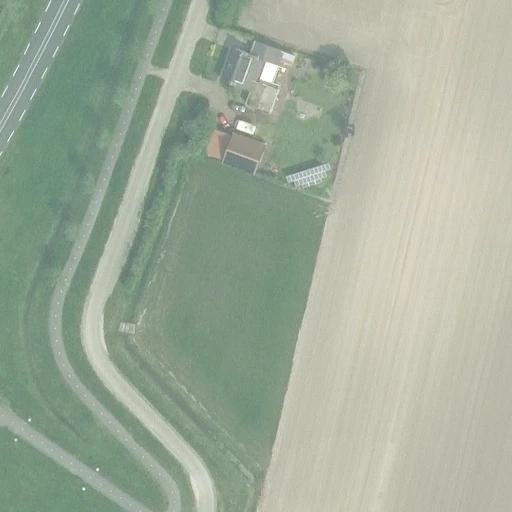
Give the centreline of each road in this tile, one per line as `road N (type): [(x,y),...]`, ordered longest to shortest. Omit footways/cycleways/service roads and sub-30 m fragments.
road 1 (unclassified): [(202,511),(192,465),(102,359),(92,336),(92,311),(195,0)]
road 2 (primary): [(66,0),(0,124)]
